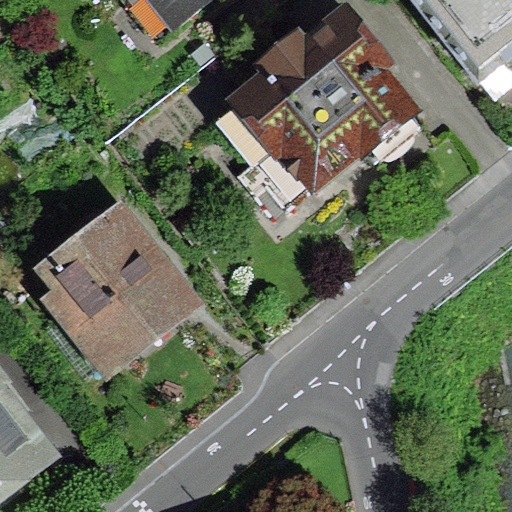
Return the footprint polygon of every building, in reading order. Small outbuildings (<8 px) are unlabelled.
[(148,0),(172,30),(210,0),(148,0)] [(511,0),(410,0),(478,85),(511,58),(511,0)] [(273,80),(218,124),(253,167),(238,178),(274,223),(317,188),(315,185),(359,148),(374,166),(419,130),(374,73),(378,69),(342,24),(305,54),(299,48),(268,73),(273,80)] [(38,304),(104,386),(205,305),(121,201),(32,273),(49,295),(38,304)] [(0,509),(61,464),(25,417),(31,412),(0,371),(0,509)]
